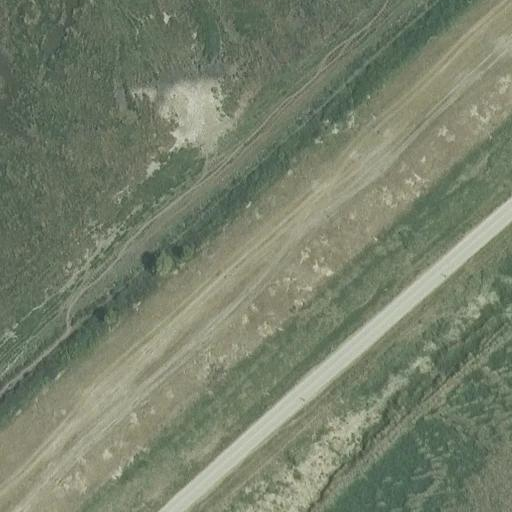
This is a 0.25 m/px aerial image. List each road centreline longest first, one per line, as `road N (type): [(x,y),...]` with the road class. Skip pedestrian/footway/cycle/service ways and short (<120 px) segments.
road 1 (track): [(0,492),(511,25)]
road 2 (track): [(511,216),(178,511)]
